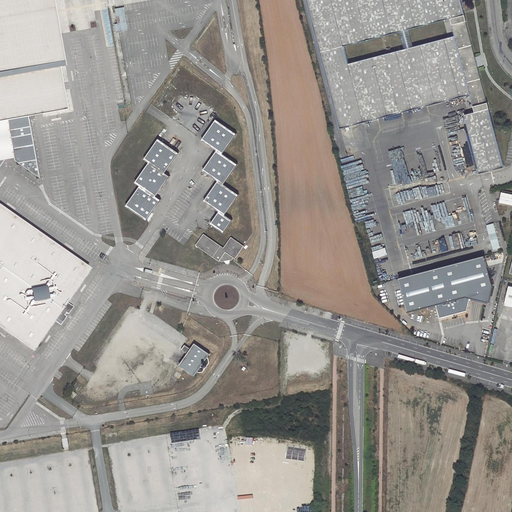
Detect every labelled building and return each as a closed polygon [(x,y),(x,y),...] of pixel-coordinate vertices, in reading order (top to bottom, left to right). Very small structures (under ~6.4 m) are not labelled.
[(0,0),(0,158),(5,158),(9,157),(14,156),(15,162),(39,179),(28,116),(65,110),(57,67),(63,66),(62,61),(57,62),(50,20),(52,20),(51,13),(49,5),(47,5),(45,0),(0,0)] [(460,0),(306,0),(340,129),(471,95),(475,112),(463,115),(478,174),(503,168),(460,0)] [(114,45),(109,24),(105,25),(109,46),(114,45)] [(220,212),(212,224),(224,232),(233,220),(226,215),(240,194),(225,184),(239,164),(224,153),(238,134),(218,120),(203,140),(218,150),(204,170),(219,181),(205,201),(220,212)] [(141,187),(127,206),(148,220),(162,199),(158,196),(171,176),(167,173),(180,153),(160,138),(146,159),(150,163),(136,183),(141,187)] [(511,193),(504,192),(503,203),(511,204),(511,193)] [(0,326),(34,350),(54,320),(61,325),(68,316),(65,315),(67,312),(69,314),(74,307),(67,301),(91,268),(0,205),(0,326)] [(224,248),(204,235),(197,245),(215,258),(220,261),(226,252),(235,258),(236,259),(245,246),(232,237),(224,248)] [(397,279),(405,313),(434,305),(437,318),(465,311),(468,299),(486,303),(490,287),(482,258),(397,279)] [(192,349),(186,345),(182,350),(188,354),(180,365),(185,369),(195,376),(211,354),(196,344),(192,349)]
